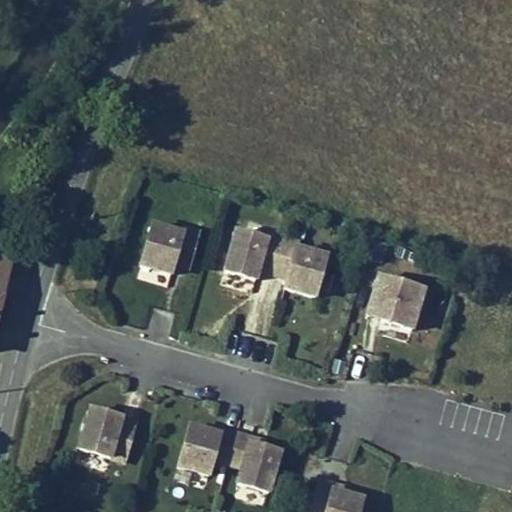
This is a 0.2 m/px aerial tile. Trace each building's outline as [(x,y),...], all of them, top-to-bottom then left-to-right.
[(194,228),(164,220),(153,260),(184,269),(187,260),(188,253),(202,258),(211,227),(196,222),(194,228)] [(278,233),(249,225),(237,266),(268,274),(271,265),(273,259),(287,263),(295,232),(280,228),(278,233)] [(339,250),(309,242),(311,236),(295,232),(287,263),(301,267),(300,273),(297,282),(328,290),(339,250)] [(188,253),(187,260),(201,263),(202,258),(188,253)] [(273,259),(271,265),(285,268),(287,263),(273,259)] [(285,268),(300,273),(301,267),(287,263),(285,268)] [(0,357),(2,358),(15,270),(0,265),(0,357)] [(427,325),(439,285),(394,271),(385,301),(399,305),(397,315),(427,325)] [(397,315),(399,305),(385,301),(382,311),(397,315)] [(136,418),(105,408),(92,448),(136,464),(147,431),(133,426),(136,418)] [(147,431),(150,424),(136,418),(133,426),(147,431)] [(218,428),(202,423),(189,464),(220,473),(225,457),(239,462),(248,431),(233,426),(231,432),(218,428)] [(233,426),(219,423),(218,428),(231,432),(233,426)] [(250,481),(280,491),(292,450),(275,446),(262,441),(264,435),(248,431),(239,462),(254,466),(250,481)] [(275,446),(277,439),(264,435),(262,441),(275,446)] [(348,479),(333,474),(324,504),(338,509),(337,511),(370,511),(376,493),(356,487),(346,484),(348,479)] [(356,487),(358,482),(348,479),(346,484),(356,487)]
